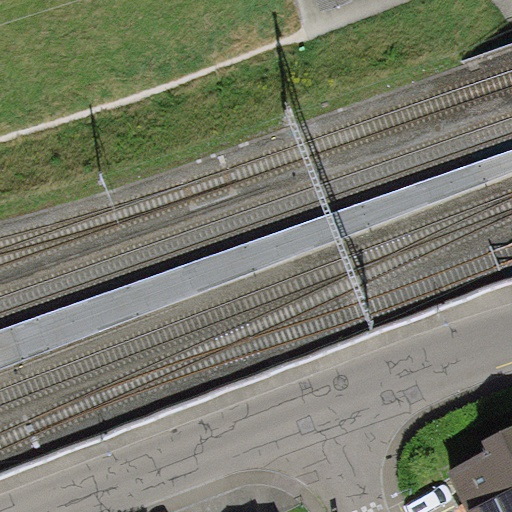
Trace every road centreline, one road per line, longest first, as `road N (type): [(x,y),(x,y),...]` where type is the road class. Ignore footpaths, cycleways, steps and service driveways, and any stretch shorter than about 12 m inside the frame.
road 1 (residential): [(311,400),(31,511)]
road 2 (residential): [(511,334),(311,400)]
road 3 (residential): [(311,400),(362,511)]
